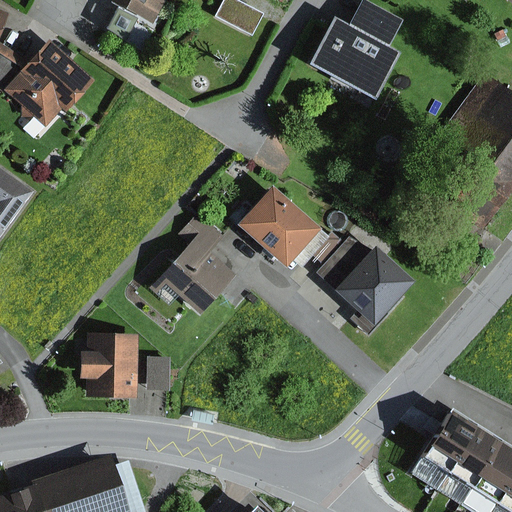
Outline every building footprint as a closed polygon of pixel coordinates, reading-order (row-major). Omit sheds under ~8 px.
[(106,0),(153,24),(166,0),(106,0)] [(264,14),(236,0),(223,0),(215,17),(253,37),(264,14)] [(350,26),(336,18),(332,27),(312,63),(376,97),(400,52),(389,46),(403,19),(366,0),(364,0),(357,14),(350,26)] [(0,43),(0,37),(10,14),(0,9),(0,73),(14,52),(0,43)] [(155,29),(119,10),(108,30),(144,49),(155,29)] [(95,80),(50,40),(30,63),(14,52),(0,73),(0,88),(7,93),(22,106),(22,117),(34,117),(46,127),(62,109),(67,113),(95,80)] [(484,233),(511,196),(511,93),(488,75),(433,148),(467,174),(444,203),(484,233)] [(0,236),(33,191),(0,167),(0,236)] [(312,257),(330,237),(322,230),(322,229),(274,186),(255,208),(245,200),(230,218),(287,267),(293,260),(302,268),(312,257)] [(188,246),(149,289),(168,305),(177,295),(200,316),(236,276),(210,252),(223,237),(197,214),(177,236),(188,246)] [(333,234),(330,237),(312,257),(322,266),(315,274),(357,311),(350,319),(368,335),(415,282),(377,249),(371,256),(350,237),(344,244),(333,234)] [(139,335),(88,334),(88,352),(81,352),(81,379),(88,379),(87,397),(138,398),(139,335)] [(170,357),(147,357),(147,391),(159,391),(170,391),(170,357)] [(215,415),(193,411),(191,421),(213,425),(215,415)] [(453,411),(413,474),(438,490),(478,427),(453,411)] [(478,427),(438,490),(465,507),(499,452),(504,444),(478,427)] [(499,452),(465,507),(472,511),(493,511),(511,483),(511,449),(504,444),(499,452)] [(0,510),(0,511),(147,511),(131,461),(31,494),(30,490),(11,496),(15,506),(0,510)] [(511,511),(511,483),(493,511),(511,511)]
